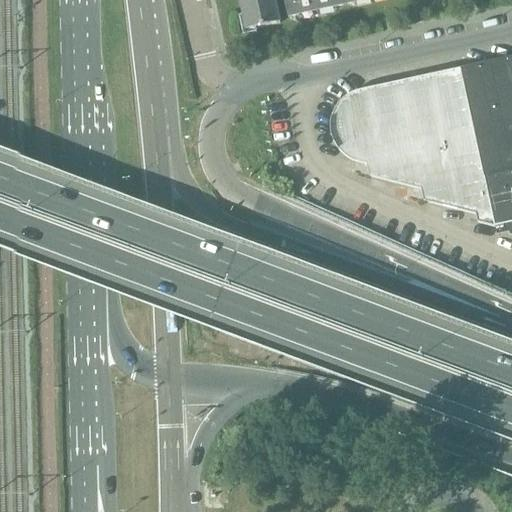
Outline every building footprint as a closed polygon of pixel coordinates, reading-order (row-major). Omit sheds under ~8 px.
[(240,0),(247,31),(280,23),(274,0),(240,0)] [(313,0),(284,0),(288,18),(316,12),(313,0)] [(342,0),(313,0),(316,12),(344,6),(342,0)] [(511,57),(375,87),(360,91),(352,93),(345,98),(339,103),(335,111),(332,119),(331,127),(331,135),(334,143),(338,150),(344,156),(351,160),(359,163),(367,165),(369,176),(352,172),(369,177),(421,190),(424,201),(406,197),(476,215),(477,222),(470,220),(470,221),(495,227),(497,235),(511,232),(511,57)] [(511,305),(460,286),(448,317),(511,340),(511,305)]
